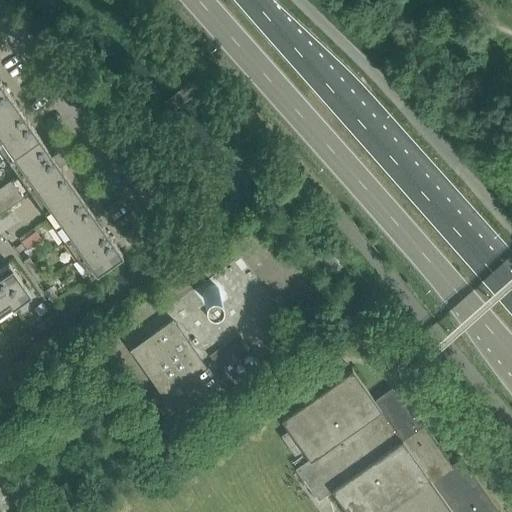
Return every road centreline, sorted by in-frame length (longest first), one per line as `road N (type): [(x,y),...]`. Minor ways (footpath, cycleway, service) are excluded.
road 1 (primary): [(198,0),(511,358)]
road 2 (primary): [(511,291),(255,0)]
road 3 (residential): [(0,12),(103,154)]
road 4 (residential): [(0,226),(103,154)]
